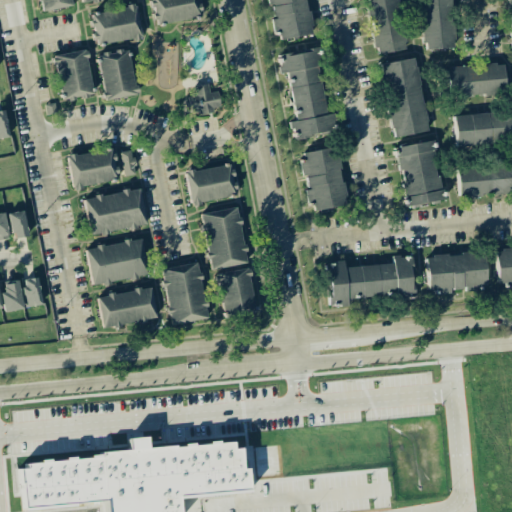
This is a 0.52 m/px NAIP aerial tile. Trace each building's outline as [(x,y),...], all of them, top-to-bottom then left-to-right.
[(71,6),(69,0),(37,0),(39,11),(71,6)] [(150,0),(154,24),(200,17),(197,0),(150,0)] [(311,34),(305,0),(268,0),(275,40),(311,34)] [(364,0),(374,55),(404,49),(395,0),(364,0)] [(452,48),(449,0),(420,0),(423,49),(452,48)] [(134,5),(89,13),(94,46),(140,37),(134,5)] [(135,95),(127,49),(95,54),(103,100),(135,95)] [(60,101),(92,95),(84,50),(52,55),(60,101)] [(292,138),(334,131),(331,113),(325,114),(314,50),(276,56),(279,74),(286,73),(294,121),(290,122),(292,138)] [(391,137),(426,132),(414,58),(379,63),(391,137)] [(445,67),(447,97),(504,93),(502,63),(445,67)] [(216,91),(208,92),(207,84),(193,86),(195,96),(187,97),(189,112),(198,111),(198,113),(219,110),(216,91)] [(0,110),(0,138),(8,137),(2,110),(0,110)] [(511,110),(452,114),(454,146),(511,141),(511,110)] [(440,201),(431,141),(395,147),(403,206),(440,201)] [(345,205),(336,147),(300,153),(309,211),(345,205)] [(115,181),(111,149),(66,155),(70,187),(115,181)] [(120,151),(122,176),(134,175),(131,150),(120,151)] [(511,193),(511,163),(455,166),(457,196),(511,193)] [(234,196),(229,164),(184,172),(189,204),(234,196)] [(88,235),(144,227),(138,189),(82,198),(88,235)] [(245,263),(235,207),(199,213),(209,269),(245,263)] [(27,236),(22,210),(7,213),(12,239),(27,236)] [(147,276),(140,238),(84,248),(90,286),(147,276)] [(511,247),(493,249),(496,287),(511,286),(511,247)] [(426,292),(485,289),(483,252),(424,256),(426,292)] [(346,298),(411,296),(410,256),(390,257),(391,265),(343,266),(342,262),(325,263),(326,307),(346,306),(346,298)] [(205,319),(197,263),(160,268),(168,324),(205,319)] [(223,317),(254,311),(246,267),(215,273),(223,317)] [(39,305),(36,277),(21,279),(24,307),(39,305)] [(22,308),(16,279),(2,282),(4,291),(0,291),(0,298),(3,312),(22,308)] [(150,288),(96,296),(101,328),(155,319),(150,288)] [(247,490),(246,468),(239,469),(238,449),(231,449),(231,443),(135,450),(136,461),(143,461),(144,479),(161,478),(162,495),(247,490)] [(20,463),(22,509),(35,509),(34,484),(46,491),(46,505),(104,503),(104,511),(149,511),(150,510),(143,507),(130,507),(124,509),(120,509),(119,485),(128,485),(128,474),(120,475),(120,461),(120,456),(122,451),(98,452),(99,465),(87,466),(88,468),(81,468),(77,476),(68,471),(73,461),(20,463)]
